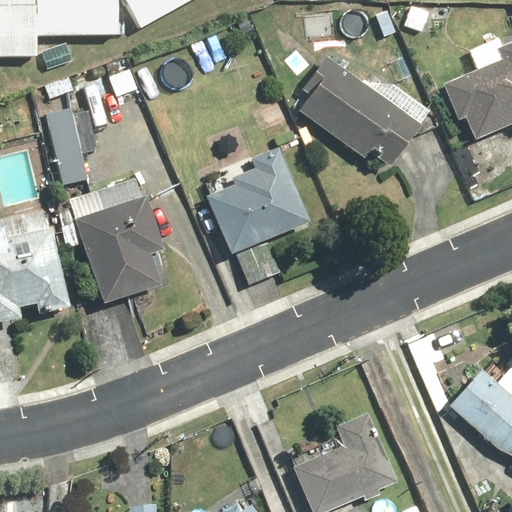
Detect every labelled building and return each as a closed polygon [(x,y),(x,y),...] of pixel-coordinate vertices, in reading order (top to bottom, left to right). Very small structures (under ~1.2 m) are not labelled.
[(0,0),(0,61),(46,62),(46,39),(103,39),(102,0),(0,0)] [(213,0),(125,0),(144,36),(213,0)] [(472,145),(511,127),(511,43),(494,52),(498,61),(441,86),(457,125),(462,122),(472,145)] [(376,75),(367,88),(325,59),(312,77),(318,81),(295,113),(362,160),(366,154),(389,171),(408,144),(420,126),(430,113),(376,75)] [(252,170),(231,178),(229,174),(204,184),(208,195),(203,197),(227,258),(233,255),(247,290),(280,276),(267,242),(307,226),(277,150),(249,161),(252,170)] [(142,177),(69,198),(101,307),(173,285),(142,177)] [(0,328),(18,324),(16,313),(36,308),(38,319),(71,312),(48,213),(1,224),(0,221),(0,328)] [(511,400),(482,371),(446,408),(495,451),(511,459),(511,400)] [(311,511),(330,511),(396,484),(366,416),(334,430),(341,446),(292,468),(311,511)] [(252,511),(241,497),(220,511),(252,511)] [(153,511),(154,502),(131,501),(130,511),(153,511)]
